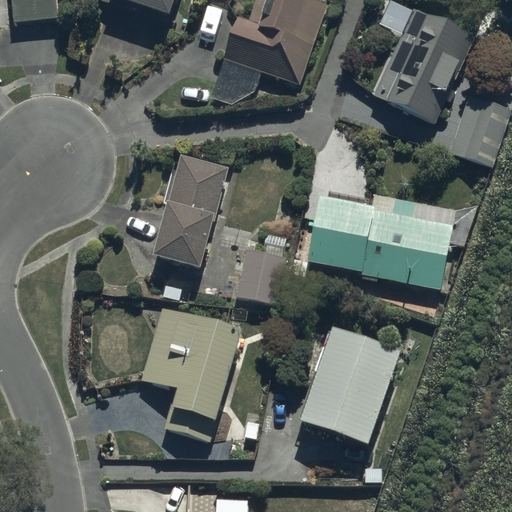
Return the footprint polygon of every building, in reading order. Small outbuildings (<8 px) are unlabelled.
[(12,0),(15,31),(61,27),(58,0),(12,0)] [(107,0),(104,12),(172,33),(183,0),(107,0)] [(258,0),(249,27),(241,24),(226,65),(301,91),(329,13),(312,7),(315,0),(318,0),(322,2),(322,0),(258,0)] [(475,45),(414,17),(375,106),(436,133),(475,45)] [(511,123),(511,120),(467,106),(449,161),(494,176),(511,123)] [(204,283),(229,176),(182,164),(182,168),(174,166),(164,205),(172,207),(155,271),(204,283)] [(372,220),(323,211),(311,275),(442,298),(456,219),(375,204),(372,220)] [(289,268),(247,257),(236,306),(278,315),(289,268)] [(213,451),(243,346),(200,333),(202,329),(163,317),(142,389),(176,399),(165,438),(213,451)] [(405,366),(336,343),(304,436),(374,459),(405,366)]
